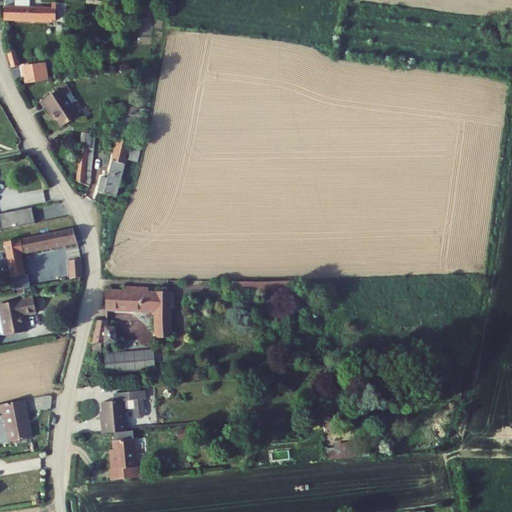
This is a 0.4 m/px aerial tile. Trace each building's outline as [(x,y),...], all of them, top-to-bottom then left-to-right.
[(56,7),(9,5),(9,21),(56,23),(56,18),(56,7)] [(12,50),(13,54),(17,65),(23,63),(18,48),(12,50)] [(51,61),(30,64),(32,79),(53,76),(51,61)] [(71,84),(44,97),(48,106),(54,104),(64,126),(83,116),(76,101),(79,100),(71,84)] [(128,112),(122,138),(144,143),(148,129),(150,116),(128,112)] [(96,137),(87,135),(86,145),(95,148),(96,137)] [(107,171),(103,185),(121,194),(128,165),(137,167),(144,143),(122,138),(113,172),(107,171)] [(92,180),(95,148),(86,145),(83,179),(92,180)] [(6,211),(9,227),(43,220),(40,205),(6,211)] [(10,238),(14,275),(30,272),(26,252),(84,242),(80,227),(26,238),(25,235),(10,238)] [(86,257),(74,258),(78,277),(85,275),(87,260),(86,257)] [(295,280),(254,282),(254,290),(296,288),(295,280)] [(254,282),(235,282),(236,291),(254,290),(254,282)] [(130,291),(111,291),(111,310),(160,309),(160,333),(174,333),(174,291),(151,291),(151,287),(130,288),(130,291)] [(41,308),(39,295),(4,301),(4,302),(9,332),(31,329),(28,310),(41,308)] [(0,333),(9,332),(4,302),(0,302),(0,333)] [(109,321),(99,322),(95,342),(118,340),(117,328),(110,328),(109,321)] [(104,342),(118,340),(95,342),(91,359),(106,358),(104,342)] [(156,349),(107,351),(108,371),(158,370),(156,349)] [(100,417),(102,432),(112,431),(126,429),(124,408),(124,399),(133,398),(142,397),(144,397),(144,390),(114,393),(115,400),(102,401),(102,411),(103,417),(100,417)] [(124,399),(124,408),(134,407),(135,417),(144,416),(142,397),(133,398),(124,399)] [(33,436),(26,398),(0,402),(0,411),(5,411),(11,440),(33,436)] [(126,429),(112,431),(113,443),(132,441),(131,429),(126,429)] [(108,469),(109,481),(137,478),(134,441),(132,441),(113,443),(112,450),(113,455),(109,456),(110,469),(108,469)] [(331,449),(332,459),(346,458),(344,449),(331,449)]
